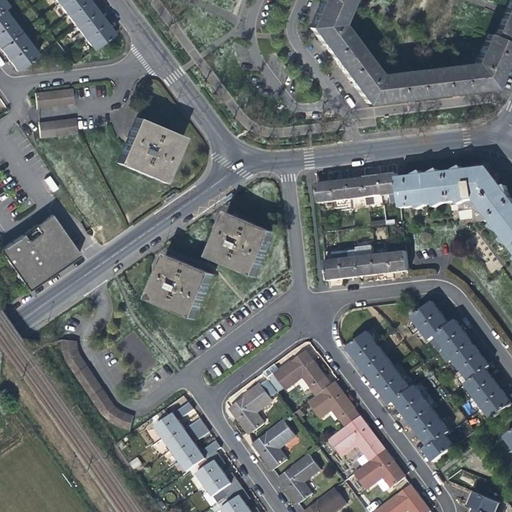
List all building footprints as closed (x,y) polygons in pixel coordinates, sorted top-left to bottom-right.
[(60,0),(56,3),(64,15),(84,0),(60,0)] [(89,5),(84,0),(64,15),(73,27),(94,11),(89,5)] [(491,88),(510,44),(493,37),(486,34),(473,64),(377,75),(339,24),(349,0),(319,0),(308,27),(320,43),(349,82),(365,103),(397,99),(471,91),(491,88)] [(511,0),(508,0),(493,37),(510,44),(511,44),(511,0)] [(0,27),(9,21),(1,9),(0,9),(0,27)] [(100,19),(94,11),(73,27),(82,38),(102,23),(100,19)] [(0,46),(18,32),(9,21),(0,27),(0,46)] [(106,27),(102,23),(82,38),(91,50),(111,35),(106,27)] [(0,51),(1,53),(6,59),(27,44),(18,32),(0,46),(0,51)] [(35,55),(27,44),(6,59),(10,64),(15,71),(35,55)] [(74,104),(73,88),(34,92),(36,108),(74,104)] [(405,114),(443,107),(442,97),(403,104),(405,114)] [(36,122),(38,138),(76,133),(74,117),(36,122)] [(127,136),(115,164),(161,184),(181,140),(134,120),(127,136)] [(511,197),(510,195),(509,187),(505,188),(490,168),(466,171),(464,167),(455,172),(442,173),(440,170),(432,174),(425,175),(422,172),(415,176),(399,178),(401,194),(402,209),(418,208),(420,210),(427,207),(435,206),(438,208),(446,204),(460,203),(462,205),(469,202),(477,201),(480,206),(478,209),(485,213),(494,224),(491,228),(499,231),(504,238),(502,242),(511,247),(511,248),(511,197)] [(385,196),(401,194),(399,178),(398,175),(388,176),(382,176),(385,196)] [(53,191),(59,188),(50,176),(45,180),(53,191)] [(366,178),(368,198),(369,205),(382,204),(385,203),(385,196),(382,176),(374,177),(366,178)] [(350,180),(352,200),(353,207),(357,206),(369,205),(368,198),(366,178),(357,179),(350,180)] [(333,182),(335,202),(336,209),(349,207),(353,207),(352,200),(350,180),(341,181),(333,182)] [(318,204),(335,202),(333,182),(325,183),(316,184),(318,204)] [(174,190),(163,198),(166,202),(177,194),(174,190)] [(233,191),(222,199),(225,203),(236,195),(233,191)] [(4,246),(32,281),(71,254),(66,246),(70,243),(50,214),(7,244),(4,246)] [(218,232),(207,261),(254,280),(272,234),(225,215),(218,232)] [(71,254),(32,281),(35,286),(74,259),(79,255),(70,243),(66,246),(71,254)] [(368,276),(377,275),(375,255),(374,246),(358,247),(358,250),(361,277),(368,276)] [(356,278),(361,277),(358,250),(354,250),(341,252),(345,279),(356,278)] [(401,272),(410,271),(407,251),(391,253),(393,273),(401,272)] [(336,280),(345,279),(341,252),(328,253),(324,254),(327,281),(336,280)] [(386,274),(393,273),(391,253),(375,255),(377,275),(386,274)] [(193,322),(212,277),(166,258),(162,268),(147,304),(193,322)] [(414,318),(423,329),(444,314),(439,308),(435,303),(421,312),(414,318)] [(409,310),(414,318),(421,312),(416,305),(409,310)] [(431,341),(438,336),(452,325),(448,320),(444,314),(423,329),(431,341)] [(438,336),(446,347),(467,331),(464,328),(459,321),(452,325),(438,336)] [(354,352),(359,359),(380,344),(370,331),(349,347),(354,352)] [(446,347),(455,359),(475,343),(472,338),(467,331),(446,347)] [(455,359),(463,370),(484,354),(480,349),(475,343),(455,359)] [(363,365),(367,370),(388,355),(380,344),(359,359),(363,365)] [(117,427),(129,432),(131,430),(135,417),(121,412),(116,409),(80,358),(78,351),(77,345),(62,346),(63,356),(66,367),(103,420),(110,424),(117,427)] [(319,396),(333,385),(320,368),(307,352),(276,374),(278,376),(271,381),(280,394),(287,389),(288,390),(305,378),(319,396)] [(463,370),(472,382),(488,370),(493,366),(488,360),(484,354),(463,370)] [(397,367),(388,355),(367,370),(372,377),(376,382),(397,367)] [(405,378),(397,367),(376,382),(380,387),(384,393),(405,378)] [(468,385),(476,396),(497,381),(492,375),(488,370),(472,382),(468,385)] [(414,390),(405,378),(384,393),(389,400),(393,405),(397,402),(414,390)] [(251,434),(252,434),(265,424),(257,413),(280,396),(269,380),(232,407),(245,425),(251,434)] [(476,396),(485,408),(505,392),(501,386),(497,381),(476,396)] [(334,409),(348,427),(362,417),(350,402),(336,383),(333,385),(319,396),(306,405),(318,421),(334,409)] [(401,407),(405,413),(426,398),(418,387),(414,390),(397,402),(401,407)] [(511,401),(509,398),(505,392),(485,408),(494,419),(511,405),(511,401)] [(410,419),(414,425),(435,410),(426,398),(405,413),(410,419)] [(155,425),(163,436),(182,423),(179,419),(177,415),(182,412),(184,415),(194,409),(189,401),(155,425)] [(443,421),(435,410),(414,425),(419,431),(423,436),(443,421)] [(200,417),(190,424),(192,427),(187,430),(185,427),(182,423),(163,436),(171,447),(204,424),(200,417)] [(360,443),(374,461),(387,451),(373,433),(362,417),(348,427),(332,440),(343,455),(360,443)] [(287,420),(258,441),(255,443),(266,457),(275,470),(289,459),(281,449),(298,436),(287,420)] [(452,432),(443,421),(423,436),(427,442),(431,448),(448,435),(452,432)] [(197,434),(200,438),(210,431),(204,424),(171,447),(179,458),(198,445),(195,441),(192,437),(197,434)] [(457,447),(448,435),(431,448),(427,451),(431,456),(436,463),(457,447)] [(216,440),(206,447),(209,451),(204,454),(201,450),(198,445),(179,458),(187,471),(206,457),(217,450),(221,447),(216,440)] [(198,472),(205,483),(223,470),(220,466),(218,463),(223,458),(217,450),(206,457),(211,463),(198,472)] [(397,465),(387,451),(374,461),(357,474),(369,490),(385,477),(393,488),(407,478),(397,465)] [(312,454),(282,477),(281,477),(291,491),(300,504),(314,493),(307,483),(324,470),(312,454)] [(129,463),(133,469),(142,464),(137,457),(129,463)] [(213,494),(217,492),(237,478),(234,475),(229,479),(227,475),(223,470),(205,483),(213,494)] [(221,498),(231,491),(241,484),(237,478),(217,492),(221,498)] [(231,491),(235,498),(246,490),(241,484),(231,491)] [(431,511),(422,499),(412,486),(382,508),(385,511),(431,511)] [(337,488),(307,511),(306,511),(338,511),(349,504),(337,488)] [(222,507),(225,511),(239,511),(248,505),(246,502),(243,498),(248,494),(246,490),(235,498),(222,507)] [(471,507),(477,509),(482,511),(495,511),(499,504),(477,494),(473,500),(471,507)]
